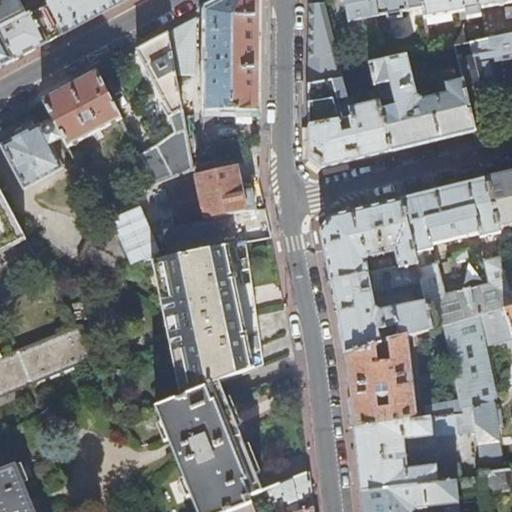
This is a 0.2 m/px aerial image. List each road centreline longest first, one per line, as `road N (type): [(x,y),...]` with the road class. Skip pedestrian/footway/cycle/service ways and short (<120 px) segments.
road 1 (residential): [(334,511),(288,204)]
road 2 (residential): [(511,150),(288,204)]
road 3 (residential): [(288,204),(284,0)]
road 4 (residential): [(0,93),(176,0)]
